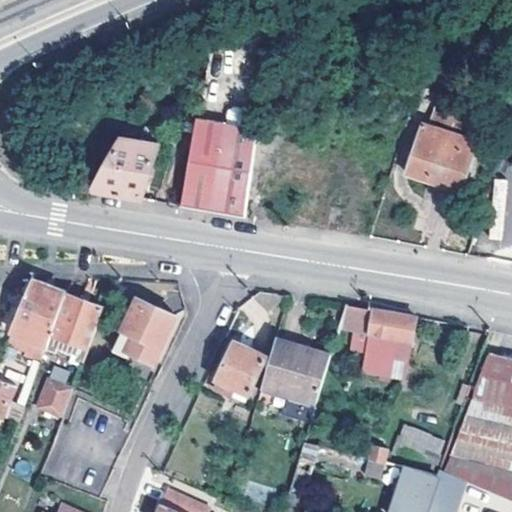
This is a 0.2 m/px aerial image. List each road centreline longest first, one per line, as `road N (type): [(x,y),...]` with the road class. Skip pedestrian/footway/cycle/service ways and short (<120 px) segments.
road 1 (residential): [(123,511),(232,248)]
road 2 (residential): [(232,248),(511,294)]
road 3 (residential): [(0,208),(232,248)]
